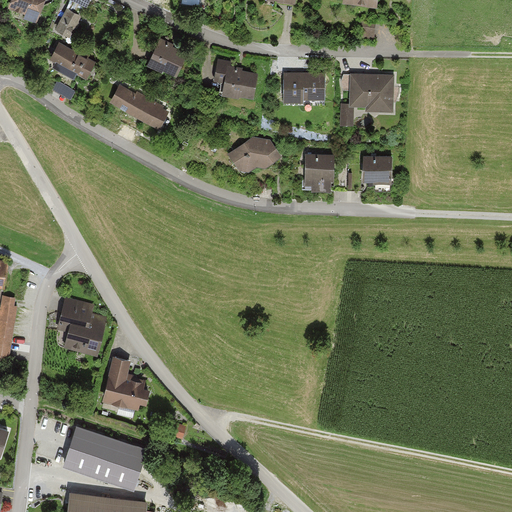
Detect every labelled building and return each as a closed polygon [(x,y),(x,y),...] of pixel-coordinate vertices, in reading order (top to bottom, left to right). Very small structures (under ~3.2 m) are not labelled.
[(13,0),(11,11),(27,16),(26,20),(40,25),(47,0),(54,0),(13,0)] [(345,0),(345,5),(379,9),(380,0),(345,0)] [(71,40),(82,19),(69,11),(57,33),(71,40)] [(61,43),(51,63),(87,83),(98,63),(61,43)] [(160,44),(149,68),(177,81),(188,57),(160,44)] [(227,79),(224,96),(256,100),(259,73),(233,70),(234,64),(219,62),(217,78),(227,79)] [(285,73),(285,101),(326,101),(326,73),(285,73)] [(396,75),(352,74),(352,106),(343,105),(342,127),(356,127),(356,108),(368,108),(368,113),(395,114),(396,75)] [(72,96),(76,88),(57,80),(54,88),(72,96)] [(121,86),(111,105),(166,134),(176,115),(121,86)] [(270,141),(254,138),(230,156),(241,171),(251,172),(259,169),(268,170),(284,158),(270,141)] [(335,156),(308,155),(307,188),(334,189),(335,156)] [(367,157),(366,184),(394,185),(395,158),(367,157)] [(0,260),(0,288),(5,289),(9,262),(0,260)] [(72,326),(66,348),(99,356),(106,329),(92,325),(97,304),(66,296),(59,322),(72,326)] [(19,300),(4,297),(0,320),(0,356),(11,358),(19,300)] [(113,358),(104,401),(148,410),(155,382),(129,376),(132,362),(113,358)] [(146,449),(77,426),(65,463),(134,486),(146,449)] [(9,434),(0,431),(0,458),(1,459),(9,434)] [(70,500),(68,511),(144,511),(145,509),(70,500)]
